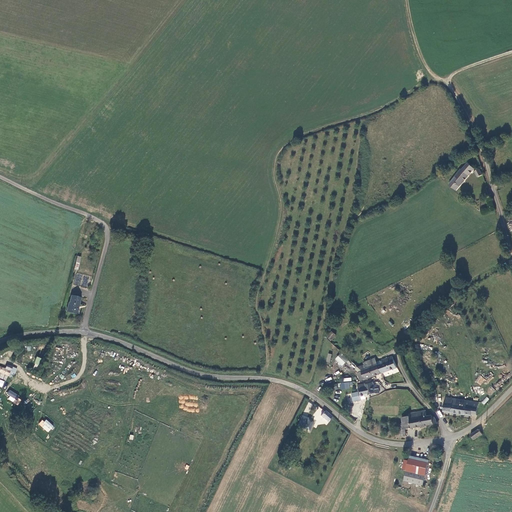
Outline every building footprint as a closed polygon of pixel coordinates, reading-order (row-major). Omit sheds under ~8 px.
[(458,191),(476,168),(468,163),(463,170),(462,169),(450,186),(458,191)] [(479,178),(484,175),(480,169),(475,172),(479,178)] [(76,315),(80,299),(71,296),(69,303),(66,312),(76,315)] [(331,341),(336,335),(332,331),(327,338),(331,341)] [(330,363),(333,355),(326,353),(324,361),(330,363)] [(346,362),(339,355),(335,359),(343,366),(346,362)] [(381,374),(397,368),(393,356),(382,360),(383,364),(378,366),(381,374)] [(377,362),(375,358),(363,362),(364,365),(360,367),(361,372),(378,365),(377,362)] [(361,372),(365,380),(381,374),(378,366),(378,365),(361,372)] [(0,367),(0,372),(8,376),(11,368),(6,366),(5,370),(0,367)] [(475,381),(480,386),(486,380),(480,375),(475,381)] [(376,393),(374,382),(357,385),(359,392),(360,398),(361,398),(373,395),(372,394),(376,393)] [(9,396),(8,399),(18,405),(22,398),(9,390),(6,394),(9,396)] [(360,398),(359,392),(352,394),(354,402),(361,400),(361,398),(360,398)] [(446,397),(444,404),(443,412),(472,417),(472,416),(477,417),(478,410),(479,403),(446,397)] [(427,417),(426,410),(409,413),(410,417),(402,418),(403,424),(399,425),(400,431),(406,430),(434,425),(432,416),(427,417)] [(321,417),(327,422),(332,417),(325,411),(321,417)] [(314,421),(302,415),(296,426),(309,432),(314,421)] [(39,425),(48,433),(54,426),(45,418),(39,425)] [(474,440),(482,435),(479,429),(470,435),(474,440)] [(409,460),(409,461),(406,471),(424,475),(426,464),(409,460)] [(424,475),(406,471),(404,482),(421,486),(424,475)]
